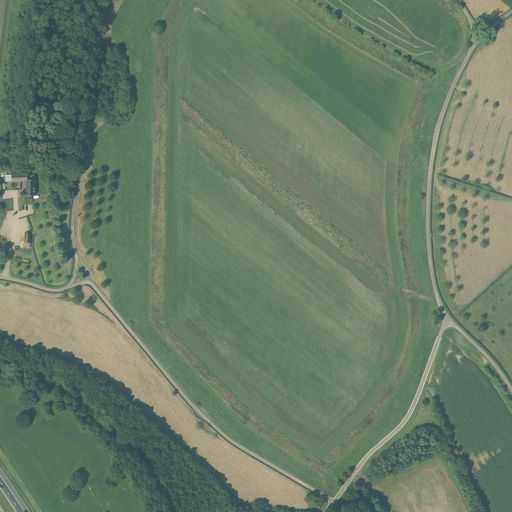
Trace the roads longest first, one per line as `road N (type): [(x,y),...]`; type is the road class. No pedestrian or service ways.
road 1 (unclassified): [(446,318),(428,246),(431,162),(439,120),(474,45)]
road 2 (track): [(76,258),(76,186),(106,0)]
road 3 (unclassified): [(325,511),(410,412),(446,318)]
